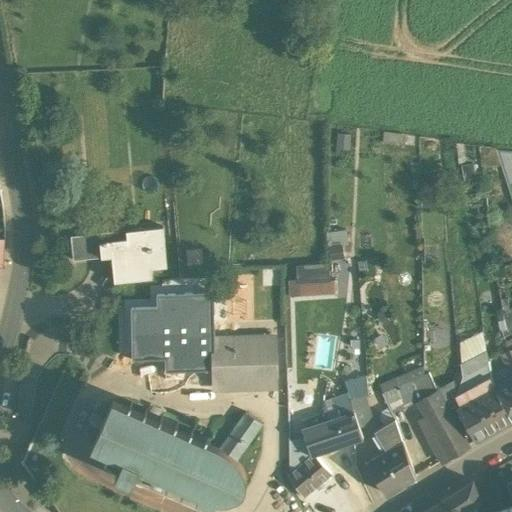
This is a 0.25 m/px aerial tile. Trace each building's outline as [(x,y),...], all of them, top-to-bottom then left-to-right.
[(112,256),(114,281),(152,278),(151,268),(167,266),(163,226),(126,230),(127,238),(100,240),(102,257),(112,256)] [(73,260),(102,257),(100,240),(127,238),(126,230),(71,235),(73,260)] [(296,265),(297,282),(331,280),(330,263),(296,265)] [(166,370),(215,369),(216,387),(272,385),(275,382),(274,340),(271,337),(215,338),(214,291),(157,292),(158,305),(131,305),(132,359),(166,358),(166,370)] [(505,340),(509,349),(511,346),(511,315),(504,319),(506,328),(502,330),(505,340)] [(463,378),(489,365),(488,359),(486,349),(461,362),(463,378)] [(493,383),(511,373),(511,355),(509,349),(488,359),(489,365),(491,378),(493,383)] [(392,413),(422,399),(438,391),(429,373),(383,395),(392,413)] [(511,373),(493,383),(495,389),(511,420),(511,373)] [(351,398),(366,394),(369,393),(367,374),(345,380),(348,391),(351,398)] [(511,420),(495,389),(459,409),(475,442),(511,421),(511,420)] [(426,438),(440,463),(448,458),(450,460),(469,448),(448,408),(438,390),(438,391),(422,399),(439,431),(426,438)] [(309,425),(354,410),(351,398),(348,391),(325,398),(324,411),(306,417),(309,425)] [(354,410),(360,426),(376,420),(366,394),(351,398),(354,410)] [(288,419),(303,419),(302,397),(288,398),(288,419)] [(149,414),(146,413),(148,407),(147,406),(144,412),(130,406),(133,400),(132,399),(129,406),(113,398),(105,418),(96,414),(92,422),(101,426),(92,444),(108,451),(105,457),(107,458),(109,452),(123,458),(116,474),(132,481),(140,466),(154,472),(151,478),(152,479),(155,472),(158,474),(154,483),(162,486),(166,477),(169,479),(166,485),(167,485),(170,479),(184,485),(181,491),(182,492),(185,486),(199,492),(196,498),(216,503),(217,496),(224,497),(232,495),(239,491),(244,486),(246,478),(245,471),(242,464),(237,458),(220,446),(207,440),(209,434),(193,427),(190,433),(176,427),(179,420),(162,413),(159,419),(156,418),(160,409),(152,406),(149,414)] [(263,422),(246,410),(220,446),(237,458),(263,422)] [(309,425),(303,428),(312,454),(315,454),(363,437),(360,426),(354,410),(309,425)] [(394,418),(374,430),(385,449),(364,461),(385,496),(415,477),(394,418)] [(315,454),(289,474),(304,495),(316,484),(319,488),(324,483),(321,480),(330,472),(315,454)] [(473,481),(422,511),(464,511),(480,502),(473,481)]
